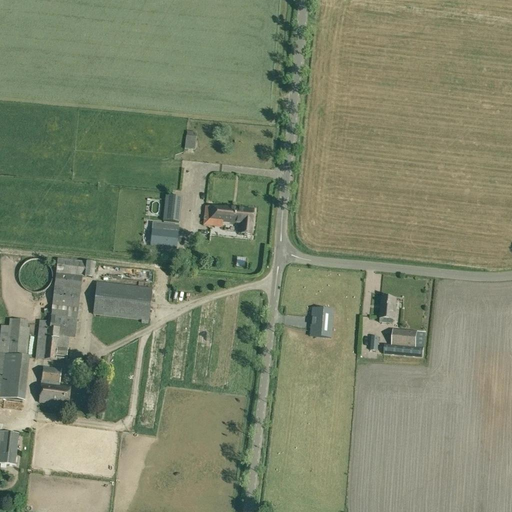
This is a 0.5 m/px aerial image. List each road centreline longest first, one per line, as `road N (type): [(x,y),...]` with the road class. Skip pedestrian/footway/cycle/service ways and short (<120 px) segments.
road 1 (unclassified): [(249,511),(279,254)]
road 2 (unclassified): [(279,254),(303,0)]
road 3 (unclassified): [(511,275),(279,254)]
road 4 (unknown): [(287,171),(207,163),(195,229)]
